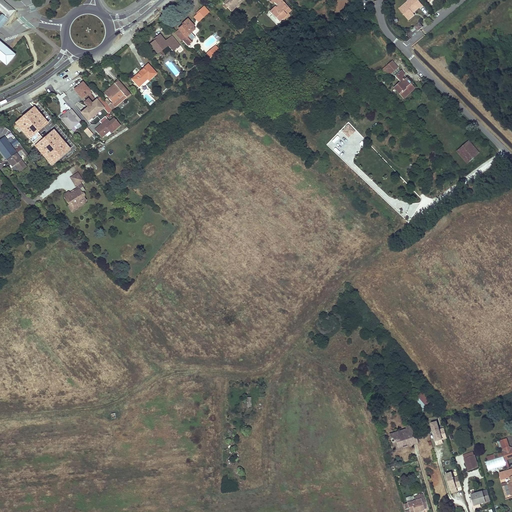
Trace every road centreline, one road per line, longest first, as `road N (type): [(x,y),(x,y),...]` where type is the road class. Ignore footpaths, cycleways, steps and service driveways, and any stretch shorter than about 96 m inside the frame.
road 1 (track): [(0,418),(105,406),(167,369),(264,371),(395,235),(511,166)]
road 2 (unclassified): [(403,46),(511,156)]
